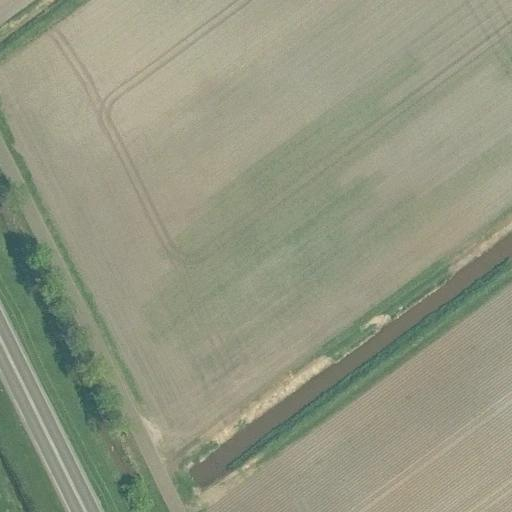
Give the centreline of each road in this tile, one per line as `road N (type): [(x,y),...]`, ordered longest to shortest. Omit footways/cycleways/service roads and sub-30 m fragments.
road 1 (unclassified): [(182,511),(0,140)]
road 2 (trunk): [(84,511),(0,340)]
